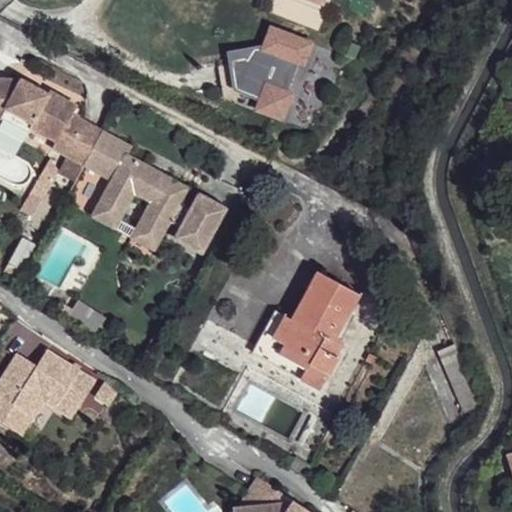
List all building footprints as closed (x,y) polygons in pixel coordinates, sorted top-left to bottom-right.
[(321,46),(283,26),(273,44),(255,45),(256,52),(237,53),(239,84),(263,96),(259,106),(283,119),(296,94),(290,91),(305,64),(310,66),(321,46)] [(0,79),(9,84),(14,76),(0,74),(0,79)] [(53,139),(49,145),(81,161),(98,129),(66,113),(72,102),(44,87),(41,92),(31,86),(29,89),(22,84),(24,82),(14,76),(9,84),(0,79),(0,109),(2,106),(30,121),(28,125),(53,139)] [(0,109),(0,117),(25,131),(28,125),(30,121),(2,106),(0,109)] [(125,144),(98,129),(81,161),(101,171),(90,192),(114,206),(125,185),(144,196),(129,223),(153,236),(164,215),(173,221),(168,232),(194,245),(206,222),(183,211),(187,203),(174,196),(181,182),(163,172),(159,179),(139,167),(142,161),(122,150),(125,144)] [(57,168),(50,156),(39,175),(50,181),(57,168)] [(142,161),(139,167),(159,179),(163,172),(142,161)] [(39,175),(29,192),(40,198),(50,181),(39,175)] [(187,203),(183,211),(206,222),(217,201),(195,189),(187,203)] [(82,207),(107,220),(114,206),(90,192),(82,207)] [(125,230),(149,243),(153,236),(129,223),(125,230)] [(355,294),(315,272),(289,320),(282,316),(270,339),(283,346),(277,357),(304,370),(307,365),(326,376),(336,356),(325,351),(355,294)] [(272,362),(277,357),(283,346),(270,339),(282,316),(272,311),(250,351),(264,358),(272,362)] [(36,363),(29,359),(24,367),(12,359),(0,376),(0,419),(20,432),(43,398),(54,405),(60,396),(76,406),(94,380),(46,347),(36,363)] [(17,350),(12,359),(24,367),(29,359),(17,350)] [(277,357),(272,362),(320,387),(326,376),(307,365),(304,370),(277,357)] [(458,358),(441,366),(460,410),(478,402),(466,377),(458,358)] [(60,396),(54,405),(70,415),(76,406),(60,396)] [(295,456),(289,466),(304,476),(311,466),(295,456)] [(287,495),(261,478),(241,507),(237,509),(237,511),(311,511),(296,502),(290,511),(281,505),(287,495)]
